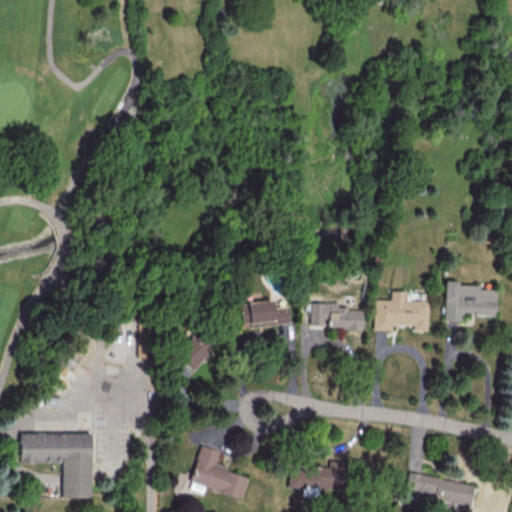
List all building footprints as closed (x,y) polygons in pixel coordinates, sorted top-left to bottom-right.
[(440,321),(458,321),(458,313),(493,314),(494,287),(454,285),(455,280),(441,280),(440,321)] [(424,330),(425,300),(401,299),(401,290),(386,290),(386,299),(369,299),(369,329),(388,329),(388,324),(410,325),(410,330),(424,330)] [(285,321),(283,305),(268,307),(267,299),(235,302),(238,327),(285,321)] [(154,359),(138,358),(140,302),(155,303),(154,359)] [(333,302),(305,302),(305,327),(357,328),(358,308),(333,307),(333,302)] [(189,369),(205,351),(189,336),(172,354),(189,369)] [(20,434),(93,434),(93,498),(62,498),(62,463),(20,463),(20,434)] [(245,475),(212,465),(216,450),(197,445),(186,481),(238,497),(245,475)] [(326,466),(286,466),(286,487),(300,487),(299,495),(316,496),(316,489),(337,490),(338,461),(326,461),(326,466)] [(467,503),(471,484),(405,472),(402,491),(467,503)]
